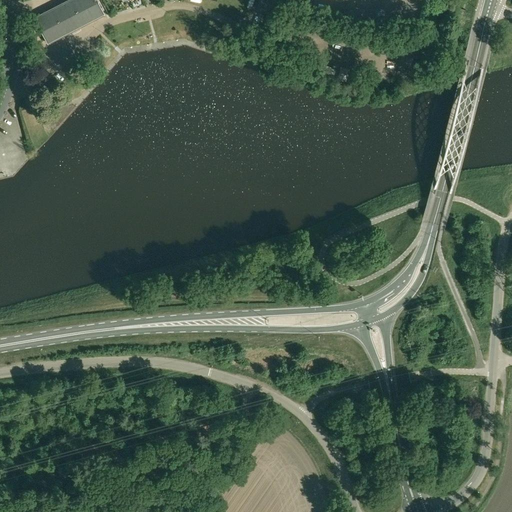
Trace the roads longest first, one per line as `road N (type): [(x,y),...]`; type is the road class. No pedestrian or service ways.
road 1 (unclassified): [(355,511),(316,432),(258,389),(168,364),(0,373)]
road 2 (primary): [(363,303),(71,334)]
road 3 (unclassified): [(9,84),(48,74),(111,22),(164,6),(190,7),(272,40)]
road 4 (primary): [(71,334),(362,323)]
road 5 (primary): [(427,242),(487,14)]
road 6 (unclassified): [(428,511),(464,492),(484,466),(494,356)]
road 7 (unclassified): [(494,356),(509,225)]
